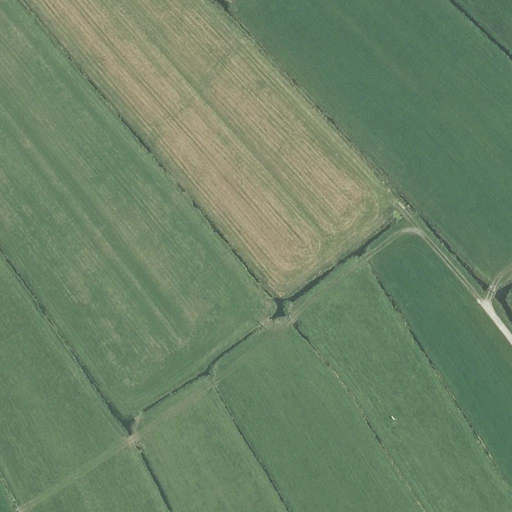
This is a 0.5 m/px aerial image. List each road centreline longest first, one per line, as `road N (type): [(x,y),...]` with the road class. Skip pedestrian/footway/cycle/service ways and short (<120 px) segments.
road 1 (track): [(18,511),(209,387),(274,331),(249,302)]
road 2 (track): [(301,355),(274,331),(405,232),(422,235),(485,306)]
